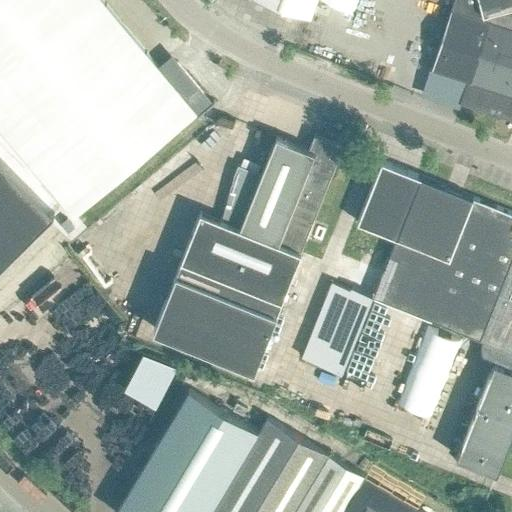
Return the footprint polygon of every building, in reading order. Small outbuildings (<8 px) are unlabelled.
[(0,0),(0,124),(57,193),(73,212),(96,193),(196,109),(198,112),(213,99),(172,50),(157,63),(117,15),(104,0),(0,0)] [(282,0),(310,10),(313,0),(282,0)] [(511,0),(452,0),(451,5),(431,65),(467,76),(460,99),(511,115),(511,0)] [(254,366),(343,143),(314,131),(308,146),(276,133),(240,224),(200,208),(154,326),(254,366)] [(0,263),(54,210),(0,155),(0,263)] [(367,193),(357,219),(396,235),(382,269),(372,294),(482,337),(480,343),(481,349),(483,354),(487,359),(493,361),(456,454),(496,470),(511,431),(511,211),(466,193),(381,158),(367,193)] [(67,215),(60,221),(68,230),(74,224),(67,215)] [(332,279),(302,354),(342,370),(372,296),(350,287),(332,279)] [(402,400),(438,413),(464,338),(429,326),(402,400)] [(123,384),(157,399),(175,359),(140,345),(123,384)] [(188,383),(112,508),(118,511),(426,511),(363,474),(365,471),(329,449),(329,450),(267,412),(259,426),(188,383)]
